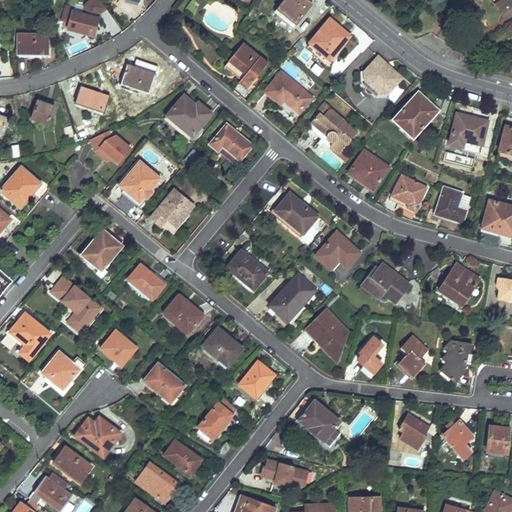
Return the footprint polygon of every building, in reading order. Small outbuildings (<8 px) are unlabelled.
[(295,25),(303,14),(312,4),(306,0),(283,0),(276,9),(295,25)] [(511,0),(494,0),(492,2),(499,10),(511,0)] [(72,10),(72,9),(73,7),(65,5),(62,20),(69,22),(67,28),(90,35),(92,29),(95,30),(99,14),(90,11),(90,15),(72,10)] [(309,43),(319,51),(329,59),(349,36),(329,19),(309,43)] [(44,34),(31,34),(17,34),(17,54),(48,54),(48,37),(44,37),(44,34)] [(239,81),(243,84),(247,88),(268,62),(244,42),(229,61),(245,74),(239,81)] [(287,53),(289,55),(291,57),(296,51),(292,48),(287,53)] [(402,78),(377,56),(364,71),(364,80),(368,83),(366,86),(365,86),(365,87),(365,88),(364,88),(364,89),(364,90),(365,91),(365,92),(366,93),(367,94),(368,94),(369,95),(370,95),(371,95),(371,94),(372,94),(373,94),(374,93),(376,91),(380,94),(389,93),(402,78)] [(132,80),(131,83),(129,87),(146,93),(153,74),(127,65),(124,73),(130,76),(129,79),(132,80)] [(364,71),(360,71),(360,84),(364,89),(364,88),(365,88),(365,87),(365,86),(366,86),(368,83),(364,80),(364,71)] [(284,100),(291,106),(298,112),(311,97),(281,72),(265,91),(281,104),(284,100)] [(83,106),(93,109),(104,113),(109,96),(81,86),(76,101),(83,104),(83,106)] [(389,97),(389,93),(380,94),(376,91),(374,93),(373,94),(372,94),(371,94),(376,99),(389,97)] [(419,131),(422,134),(424,137),(434,127),(428,121),(438,110),(418,91),(392,119),(412,139),(419,131)] [(192,136),(202,124),(212,113),(198,101),(195,104),(184,94),(166,115),(192,136)] [(31,118),(39,121),(47,124),(54,107),(38,101),(31,118)] [(323,116),(330,108),(323,103),(316,112),(318,114),(319,112),(323,116)] [(325,135),(325,136),(325,137),(326,139),(327,140),(328,141),(329,141),(330,142),(331,142),(332,142),(330,145),(338,152),(356,130),(330,108),(323,116),(319,112),(318,114),(310,123),(325,135)] [(462,149),(471,151),(479,154),(487,120),(457,112),(449,144),(462,147),(462,149)] [(223,145),(231,152),(240,159),(252,145),(227,123),(210,143),(219,150),(223,145)] [(511,154),(511,127),(505,125),(499,150),(511,154)] [(70,128),(63,130),(67,144),(74,141),(70,128)] [(108,130),(90,139),(94,150),(95,150),(101,147),(112,157),(118,162),(130,148),(116,135),(111,137),(108,130)] [(101,147),(95,150),(108,161),(112,157),(101,147)] [(349,172),(361,180),(373,189),(388,167),(364,150),(349,172)] [(511,154),(499,150),(496,158),(511,161),(511,154)] [(141,204),(146,198),(152,191),(149,189),(159,177),(140,161),(119,185),(141,204)] [(2,189),(11,197),(20,205),(40,183),(21,166),(2,189)] [(416,212),(418,208),(420,203),(418,203),(427,186),(401,174),(389,198),(416,212)] [(462,223),(464,216),(466,210),(456,207),(461,192),(444,187),(435,213),(462,223)] [(156,209),(166,217),(176,226),(194,205),(174,188),(156,209)] [(303,233),(310,225),(317,216),(289,193),(274,210),(303,233)] [(511,236),(511,206),(489,199),(481,228),(511,236)] [(0,230),(3,228),(11,218),(0,208),(0,230)] [(162,224),(171,232),(176,226),(166,217),(156,209),(149,217),(160,227),(162,224)] [(82,252),(92,261),(99,268),(101,270),(103,268),(122,246),(102,229),(82,252)] [(331,268),(335,264),(339,260),(348,267),(360,252),(336,231),(315,255),(331,268)] [(254,288),(260,280),(267,272),(241,249),(227,267),(254,288)] [(163,285),(158,280),(152,276),(153,274),(140,263),(128,277),(152,298),(163,285)] [(395,302),(402,293),(409,284),(382,263),(378,269),(375,267),(367,277),(384,290),(382,292),(395,302)] [(455,296),(452,301),(449,305),(457,310),(477,281),(455,266),(440,287),(455,296)] [(101,270),(99,268),(95,272),(101,277),(106,270),(103,268),(101,270)] [(284,319),(292,310),(299,302),(302,304),(315,290),(297,274),(270,305),(284,319)] [(384,290),(367,277),(359,289),(369,297),(371,294),(378,299),(382,292),(384,290)] [(99,310),(63,279),(51,294),(75,314),(67,324),(79,334),(99,310)] [(511,283),(508,282),(508,281),(501,279),(498,297),(511,299),(511,283)] [(201,316),(197,312),(192,308),(193,307),(178,294),(163,312),(187,332),(201,316)] [(342,345),(343,345),(344,346),(345,340),(339,333),(342,330),(335,323),(337,321),(326,309),(306,328),(317,340),(320,337),(334,352),(342,345)] [(17,349),(23,354),(28,358),(49,333),(26,313),(10,331),(23,342),(17,349)] [(242,347),(236,342),(230,337),(228,339),(216,329),(203,344),(227,365),(242,347)] [(116,357),(119,360),(122,363),(137,347),(116,330),(101,347),(114,359),(116,357)] [(412,377),(418,370),(425,363),(420,358),(427,350),(412,335),(401,348),(407,354),(398,364),(412,377)] [(372,356),(377,350),(382,344),(373,337),(364,348),(366,350),(358,359),(373,372),(381,363),(372,356)] [(472,343),(461,341),(450,340),(443,347),(447,351),(441,358),(446,363),(440,370),(455,382),(464,372),(467,353),(470,354),(472,343)] [(71,362),(59,352),(42,371),(53,380),(63,388),(84,363),(76,356),(71,362)] [(258,399),(263,393),(267,388),(265,385),(274,374),(258,360),(239,383),(258,399)] [(160,386),(166,392),(173,398),(185,383),(159,361),(144,378),(157,390),(160,386)] [(297,419),(314,432),(331,446),(338,436),(332,431),(339,422),(306,394),(294,409),(301,415),(297,419)] [(198,426),(206,432),(213,438),(232,414),(218,403),(198,426)] [(403,431),(401,434),(399,437),(419,448),(426,436),(424,436),(429,428),(408,414),(398,429),(403,431)] [(83,430),(80,433),(78,436),(86,443),(88,441),(95,445),(104,434),(113,441),(120,432),(99,416),(94,422),(89,417),(80,427),(83,430)] [(470,451),(467,447),(463,444),(472,436),(459,421),(443,436),(463,458),(470,451)] [(486,451),(496,452),(506,453),(509,429),(490,425),(486,451)] [(191,472),(196,465),(201,458),(175,439),(164,454),(191,472)] [(228,454),(232,449),(227,445),(223,450),(228,454)] [(57,465),(68,473),(80,481),(91,465),(66,447),(56,460),(59,463),(57,465)] [(496,452),(486,451),(485,457),(505,460),(506,453),(496,452)] [(265,455),(258,476),(288,486),(295,466),(265,455)] [(165,501),(172,492),(178,483),(149,462),(136,480),(165,501)] [(307,487),(312,471),(295,466),(290,482),(307,487)] [(41,497),(51,503),(60,510),(72,494),(63,488),(68,482),(53,471),(48,477),(46,476),(45,475),(39,483),(29,497),(37,503),(41,497)] [(43,471),(36,481),(39,483),(45,475),(46,476),(47,474),(43,471)] [(488,511),(508,511),(511,505),(511,500),(494,491),(485,510),(488,511)] [(66,511),(77,498),(72,494),(61,508),(66,511)] [(273,511),(275,508),(241,496),(235,511),(273,511)] [(380,511),(380,497),(349,498),(349,511),(380,511)] [(154,511),(135,498),(124,511),(154,511)] [(36,511),(20,500),(10,511),(36,511)]
